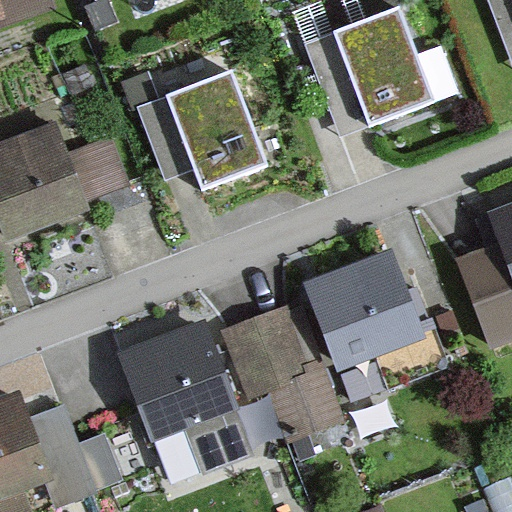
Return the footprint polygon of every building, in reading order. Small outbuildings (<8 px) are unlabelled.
[(0,0),(0,24),(45,9),(42,0),(0,0)] [(431,106),(398,21),(338,44),(371,129),(431,106)] [(263,166),(231,81),(170,105),(203,189),(263,166)] [(80,208),(52,133),(0,153),(0,236),(1,238),(80,208)] [(92,199),(121,188),(103,143),(75,153),(92,199)] [(511,213),(476,228),(485,253),(456,265),(488,349),(511,339),(511,213)] [(413,334),(392,278),(386,262),(306,292),(335,366),(371,352),(385,390),(442,368),(427,329),(413,334)] [(305,377),(280,312),(240,327),(265,393),(284,442),(337,421),(319,372),(305,377)] [(246,400),(265,393),(240,327),(221,334),(246,400)] [(227,407),(199,332),(120,362),(148,437),(227,407)] [(20,511),(11,489),(40,478),(12,404),(0,408),(0,511),(20,511)] [(106,506),(130,496),(117,463),(93,473),(106,506)]
